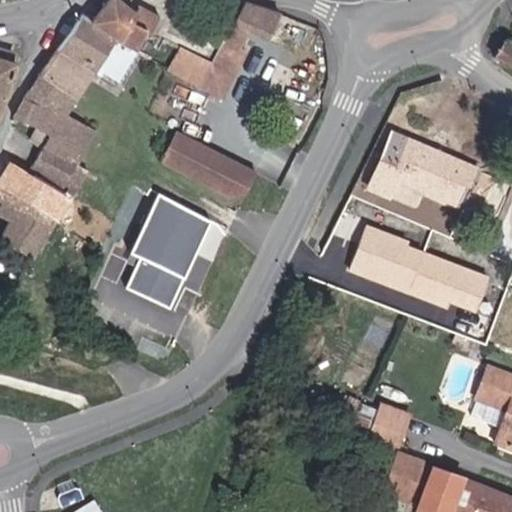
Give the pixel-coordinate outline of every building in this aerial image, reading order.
[(117,0),(109,0),(107,0),(92,21),(115,34),(114,38),(128,46),(137,28),(166,43),(176,23),(139,5),(134,13),(117,0)] [(210,63),(180,47),(167,69),(169,69),(220,98),(245,53),(238,51),(249,29),(268,40),(281,13),(243,2),(210,63)] [(95,64),(113,76),(132,48),(128,46),(114,38),(115,34),(92,21),(80,14),(24,100),(58,109),(40,135),(77,160),(96,130),(63,110),(92,68),(95,64)] [(511,71),(511,45),(506,41),(493,59),(511,71)] [(12,53),(0,49),(0,58),(10,62),(12,53)] [(0,109),(15,63),(10,62),(0,58),(0,109)] [(95,64),(92,68),(110,80),(113,76),(95,64)] [(12,116),(40,135),(58,109),(24,100),(12,116)] [(40,135),(33,131),(28,143),(39,151),(32,170),(62,189),(63,188),(69,176),(77,160),(45,138),(40,135)] [(177,131),(159,162),(229,198),(245,194),(256,172),(177,131)] [(481,177),(396,134),(373,182),(391,192),(396,181),(464,215),(481,177)] [(69,176),(79,183),(87,168),(77,160),(69,176)] [(0,180),(0,183),(55,219),(69,198),(12,162),(0,180)] [(73,194),(79,183),(69,176),(63,188),(73,194)] [(2,240),(34,254),(55,219),(0,183),(0,201),(2,203),(0,205),(0,216),(11,220),(2,240)] [(212,217),(157,194),(128,253),(140,258),(125,285),(173,307),(186,277),(212,217)] [(91,345),(68,336),(61,353),(85,362),(91,345)] [(494,446),(511,452),(511,373),(490,365),(476,402),(506,413),(494,446)] [(412,413),(387,402),(380,419),(372,439),(398,449),(412,413)] [(346,429),(372,439),(380,419),(356,408),(346,429)] [(316,425),(289,420),(287,435),(301,437),(301,441),(313,444),(316,425)] [(289,458),(304,464),(309,453),(294,448),(289,458)] [(511,511),(511,504),(410,465),(398,500),(427,511),(511,511)] [(102,511),(95,499),(73,511),(102,511)]
